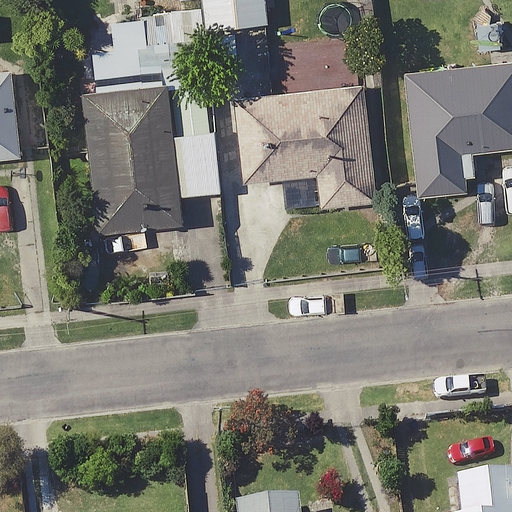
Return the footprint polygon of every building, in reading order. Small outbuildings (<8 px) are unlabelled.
[(275,25),(271,0),(207,0),(211,33),(275,25)] [(223,102),(178,107),(194,58),(189,10),(82,21),(109,266),(158,261),(155,229),(188,225),(185,199),(233,194),(223,102)] [(511,101),(506,53),(393,67),(408,191),(461,185),(456,147),(511,140),(511,101)] [(0,76),(0,165),(23,165),(22,76),(0,76)] [(384,201),(370,87),(245,103),(255,186),(291,181),(295,212),(384,201)] [(511,511),(511,489),(464,494),(465,511),(511,511)]
